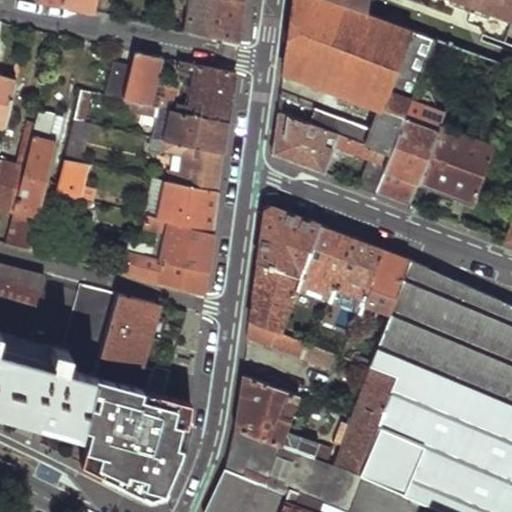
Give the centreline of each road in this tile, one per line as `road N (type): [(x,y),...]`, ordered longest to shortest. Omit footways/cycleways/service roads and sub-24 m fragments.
road 1 (residential): [(248,173),(511,269)]
road 2 (residential): [(0,6),(264,62)]
road 3 (residential): [(0,252),(227,315)]
road 4 (tertiary): [(227,315),(218,403),(182,511)]
road 5 (tertiary): [(248,173),(227,315)]
